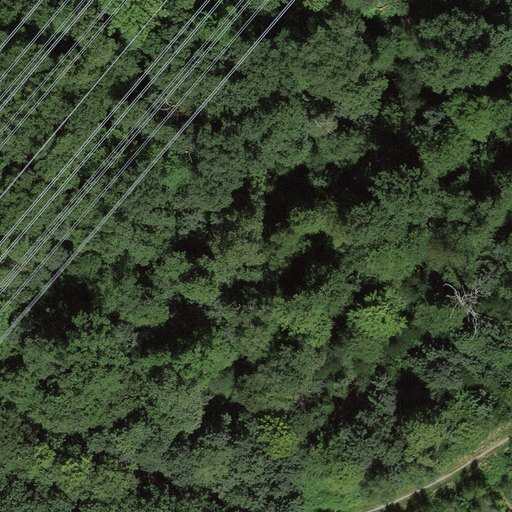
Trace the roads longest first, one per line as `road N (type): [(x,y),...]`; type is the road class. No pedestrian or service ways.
road 1 (track): [(277,511),(169,486),(0,392)]
road 2 (track): [(511,439),(414,502),(365,511)]
